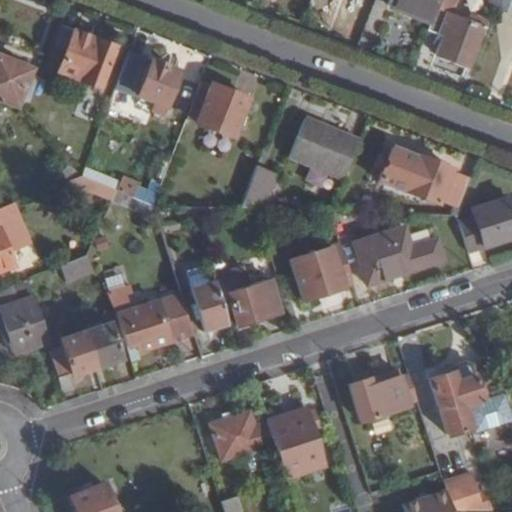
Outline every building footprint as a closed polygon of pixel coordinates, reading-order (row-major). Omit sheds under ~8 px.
[(418,12),(432,17),(438,0),(390,0),(389,5),(416,16),(418,12)] [(438,0),(432,17),(427,30),(442,36),(436,53),(469,66),(486,23),(470,16),(467,21),(451,14),(456,0),(438,0)] [(511,15),(511,0),(502,0),(499,10),(511,15)] [(74,30),(60,26),(42,72),(50,74),(54,67),(58,69),(57,73),(98,90),(116,49),(113,47),(114,42),(102,38),(100,43),(75,34),(74,30)] [(178,72),(127,51),(113,89),(133,97),(136,95),(153,103),(151,109),(163,114),(167,105),(166,104),(178,72)] [(29,70),(0,58),(0,101),(14,107),(29,70)] [(248,98),(201,80),(190,109),(200,113),(196,123),(233,137),(248,98)] [(200,113),(190,109),(186,120),(196,123),(200,113)] [(342,179),(358,138),(306,118),(289,158),(342,179)] [(459,205),(469,181),(451,174),(453,169),(419,156),(413,175),(400,170),(393,186),(439,203),(441,199),(459,205)] [(240,208),(257,209),(261,209),(275,172),(256,165),(240,208)] [(67,180),(90,190),(95,181),(80,175),(67,180)] [(90,190),(111,199),(115,189),(95,181),(90,190)] [(116,190),(130,195),(134,187),(121,181),(116,190)] [(111,199),(132,208),(137,198),(130,195),(116,190),(115,189),(111,199)] [(146,202),(153,205),(155,199),(148,197),(146,202)] [(132,208),(157,219),(153,205),(146,202),(137,198),(132,208)] [(481,247),(511,237),(511,206),(508,207),(505,198),(469,209),(481,247)] [(192,219),(187,206),(173,206),(180,223),(192,219)] [(334,229),(329,211),(321,211),(327,230),(334,229)] [(409,248),(402,227),(351,243),(365,284),(443,259),(436,240),(409,248)] [(0,269),(12,265),(0,234),(0,269)] [(301,299),(352,283),(339,243),(288,259),(301,299)] [(68,284),(96,271),(88,254),(60,267),(68,284)] [(210,277),(211,280),(216,295),(225,292),(236,325),(277,312),(267,279),(247,286),(240,268),(210,277)] [(25,279),(0,289),(0,318),(12,352),(46,341),(25,279)] [(203,331),(226,324),(216,295),(211,280),(189,287),(203,331)] [(109,290),(113,305),(136,300),(132,285),(109,290)] [(138,351),(193,333),(181,292),(114,313),(125,347),(136,344),(138,351)] [(82,333),(94,367),(118,359),(106,325),(82,333)] [(57,379),(94,367),(82,333),(57,341),(59,348),(48,352),(57,379)] [(483,399),(472,368),(470,365),(464,363),(457,365),(453,372),(428,380),(446,434),(470,427),(472,432),(511,418),(511,417),(504,392),(483,399)] [(408,405),(397,370),(351,384),(363,419),(408,405)] [(275,452),(265,422),(253,427),(246,407),(206,419),(218,455),(253,444),(258,457),(275,452)] [(305,410),(265,422),(275,452),(284,479),(323,466),(315,440),(305,410)] [(471,472),(443,482),(446,491),(452,511),(484,511),(471,472)] [(66,497),(72,511),(108,511),(97,485),(66,497)] [(452,511),(446,491),(403,504),(405,511),(452,511)] [(220,502),(222,511),(239,511),(235,497),(220,502)]
